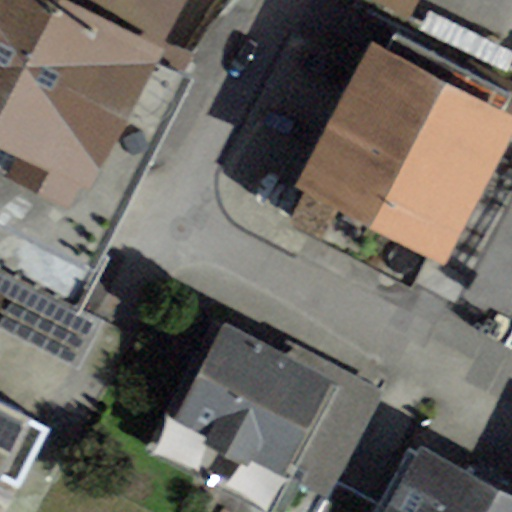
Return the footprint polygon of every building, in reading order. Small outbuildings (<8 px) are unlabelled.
[(0,0),(0,199),(88,244),(179,66),(138,45),(160,0),(0,0)] [(371,0),(398,16),(406,0),(371,0)] [(378,60),(295,219),(409,279),(493,120),(378,60)] [(0,325),(52,352),(76,305),(0,266),(0,325)] [(214,322),(149,447),(269,509),(287,474),(325,494),(373,405),(214,322)] [(0,400),(0,455),(22,412),(0,400)] [(463,476),(408,447),(373,511),(511,511),(511,488),(469,465),(463,476)]
